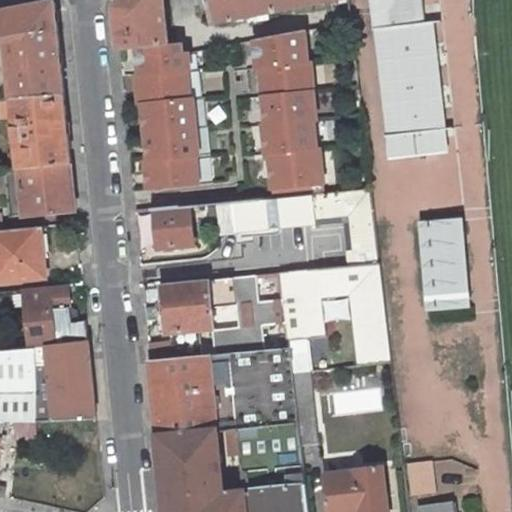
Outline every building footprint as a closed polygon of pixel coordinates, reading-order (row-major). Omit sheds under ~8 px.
[(206,0),(211,23),(259,14),(260,21),(269,19),(268,12),(331,0),(206,0)] [(379,11),(377,0),(371,0),(373,12),(379,11)] [(377,0),(379,11),(373,12),(390,159),(439,154),(437,130),(447,129),(435,21),(425,22),(419,23),(416,0),(377,0)] [(425,22),(422,0),(416,0),(419,23),(425,22)] [(55,3),(0,13),(0,36),(8,34),(14,99),(64,94),(55,3)] [(305,31),(256,40),(259,70),(262,69),(267,125),(264,125),(267,156),(270,155),(275,199),(324,194),(319,148),(316,149),(314,121),(317,121),(311,62),(308,62),(305,31)] [(191,71),(189,53),(184,54),(181,43),(165,46),(165,44),(138,46),(141,73),(138,74),(140,101),(144,101),(149,159),(146,160),(149,189),(199,184),(196,157),(199,157),(193,98),(190,98),(188,71),(191,71)] [(64,94),(14,99),(21,168),(72,163),(64,94)] [(72,163),(21,168),(25,212),(26,216),(76,210),(72,163)] [(21,168),(11,169),(16,213),(25,212),(21,168)] [(233,203),(236,232),(345,221),(351,266),(381,263),(372,189),(324,194),(275,199),(233,203)] [(233,203),(219,204),(221,233),(236,232),(233,203)] [(157,210),(160,248),(195,245),(191,207),(157,210)] [(3,230),(0,230),(0,281),(47,277),(42,227),(3,230)] [(351,266),(281,273),(290,347),(292,347),(295,373),(311,371),(307,339),(327,336),(323,298),(351,295),(359,366),(392,362),(381,263),(351,266)] [(281,273),(164,284),(165,302),(157,303),(159,326),(168,325),(169,333),(171,332),(172,343),(174,358),(290,347),(281,273)] [(68,286),(26,290),(32,348),(89,341),(88,327),(71,329),(71,323),(73,323),(79,319),(78,310),(71,307),(68,286)] [(169,333),(149,335),(150,346),(172,343),(171,332),(169,333)] [(32,348),(0,351),(0,421),(5,421),(17,421),(37,421),(97,419),(89,341),(32,348)] [(172,343),(150,346),(151,360),(174,358),(172,343)] [(174,358),(151,360),(159,437),(218,431),(228,430),(239,429),(301,423),(295,373),(292,347),(290,347),(174,358)] [(311,371),(295,373),(301,423),(303,444),(319,442),(311,371)] [(37,421),(17,421),(16,437),(36,438),(37,421)] [(301,423),(239,429),(242,454),(246,491),(248,511),(310,511),(303,444),(301,423)] [(239,429),(228,430),(231,455),(242,454),(239,429)] [(218,431),(159,437),(166,511),(248,511),(246,491),(225,493),(218,431)] [(408,464),(412,495),(437,492),(433,461),(408,464)] [(389,511),(384,468),(326,475),(330,511),(389,511)] [(420,511),(455,511),(454,502),(419,507),(420,511)]
